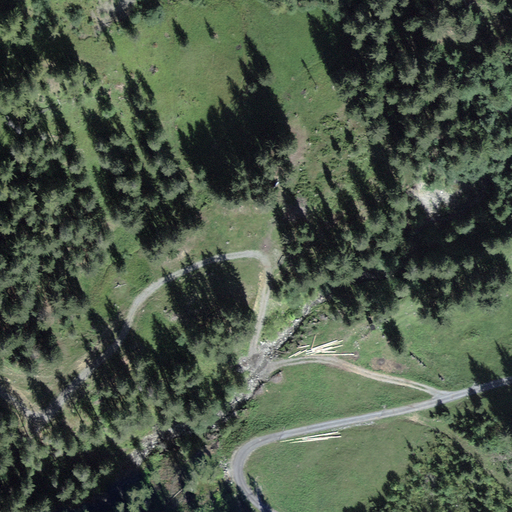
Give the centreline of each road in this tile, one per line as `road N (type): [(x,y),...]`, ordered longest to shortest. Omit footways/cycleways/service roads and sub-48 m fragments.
road 1 (track): [(448,398),(330,360),(258,363),(269,261),(253,253),(212,259),(157,282),(112,349),(45,413),(32,416),(0,393)]
road 2 (track): [(511,380),(256,442),(243,450),(239,478),(269,511)]
